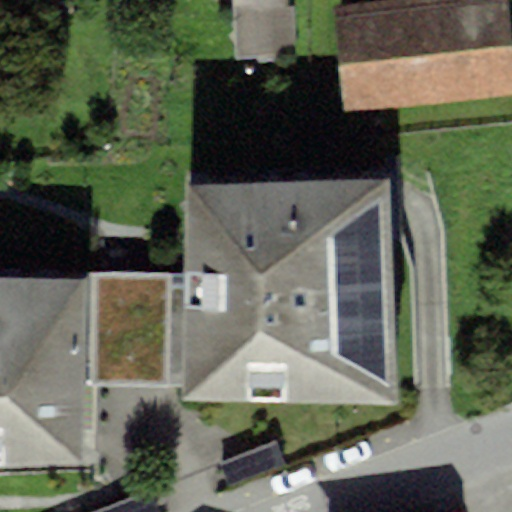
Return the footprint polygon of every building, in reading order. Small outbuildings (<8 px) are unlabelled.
[(237,0),(243,31),(299,22),(295,0),(237,0)] [(511,40),(507,0),(389,0),(332,7),(344,116),(511,96),(511,40)] [(388,176),(180,176),(180,272),(91,272),(90,389),(184,389),(184,400),(388,400),(388,176)] [(91,272),(0,273),(0,468),(95,467),(90,389),(91,272)] [(285,465),(277,442),(220,464),(229,488),(285,465)] [(155,511),(148,493),(97,511),(155,511)]
